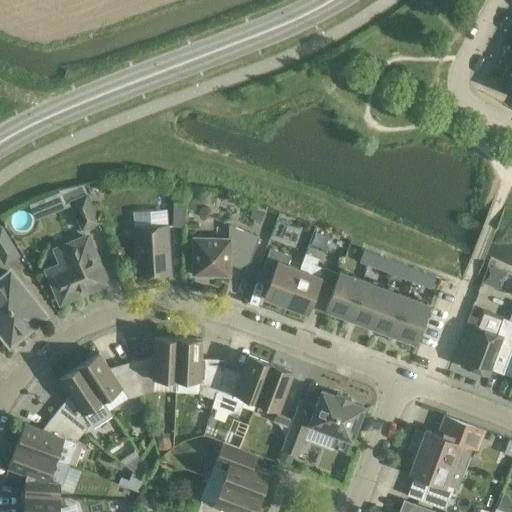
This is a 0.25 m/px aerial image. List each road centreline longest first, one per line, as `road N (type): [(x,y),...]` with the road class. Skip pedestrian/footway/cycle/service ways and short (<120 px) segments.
road 1 (residential): [(0,397),(39,350),(80,324),(125,308),(173,304),(220,311),(399,378)]
road 2 (secondary): [(339,0),(0,147)]
road 3 (residential): [(498,0),(461,80),(474,104),(511,123)]
road 4 (residential): [(356,502),(399,378)]
road 5 (residential): [(399,378),(511,420)]
